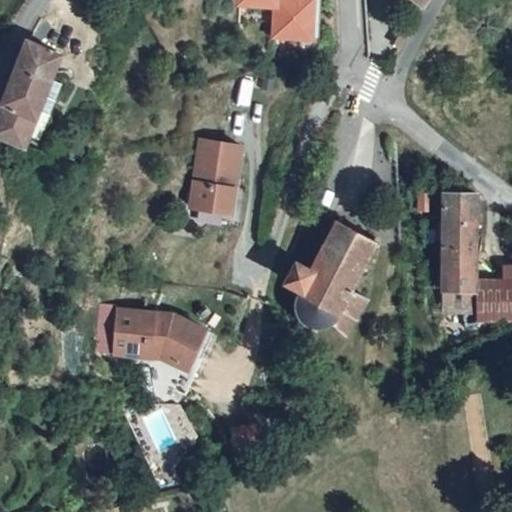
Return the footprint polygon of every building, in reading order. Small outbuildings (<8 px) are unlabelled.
[(240,0),(240,3),(275,6),(273,36),(292,38),(293,37),(311,39),(314,0),(240,0)] [(27,44),(0,106),(0,137),(20,147),(26,136),(52,81),(63,58),(27,44)] [(64,86),(52,81),(26,136),(39,140),(64,86)] [(240,143),(200,136),(188,203),(214,208),(228,210),(233,184),(226,183),(228,168),(235,170),(240,143)] [(235,170),(228,168),(226,183),(233,184),(235,170)] [(245,187),(233,184),(228,210),(214,208),(212,219),(238,224),(245,187)] [(473,320),(475,281),(477,233),(486,233),(486,214),(487,204),(480,204),(480,194),(450,193),(443,312),(458,312),(458,324),(473,324),(473,320)] [(335,328),(342,333),(365,297),(350,288),(375,242),(364,235),(336,220),(311,267),(295,258),(282,281),(299,290),(295,297),(294,304),(294,312),(297,318),(301,323),(304,326),(309,329),(315,331),(321,332),(327,331),(331,330),(335,328)] [(511,283),(475,281),(473,320),(511,321),(511,283)] [(173,315),(120,311),(116,357),(162,360),(188,373),(205,330),(173,315)] [(248,408),(227,412),(230,448),(249,438),(248,408)]
